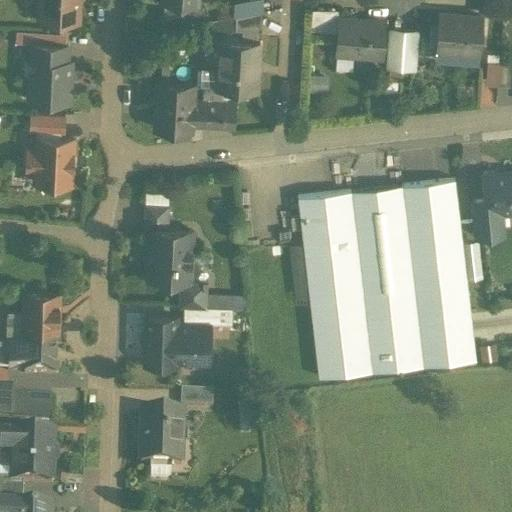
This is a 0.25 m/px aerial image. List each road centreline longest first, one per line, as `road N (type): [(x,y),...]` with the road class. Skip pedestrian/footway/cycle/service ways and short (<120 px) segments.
road 1 (residential): [(511,114),(121,160)]
road 2 (residential): [(117,226),(106,511)]
road 3 (residential): [(130,0),(121,160)]
